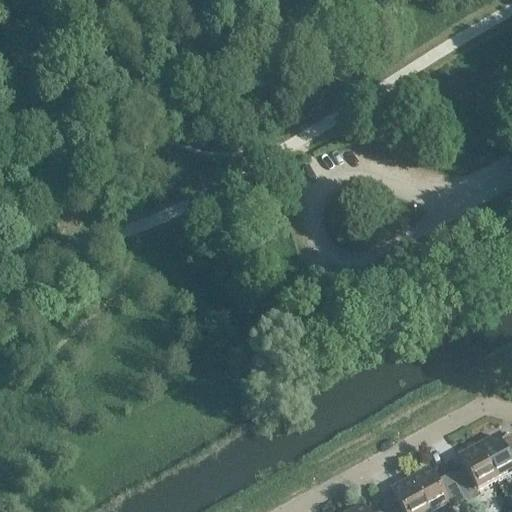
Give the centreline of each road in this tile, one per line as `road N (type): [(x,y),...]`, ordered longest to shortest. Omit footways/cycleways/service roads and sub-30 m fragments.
road 1 (residential): [(293,511),(484,406),(511,419)]
road 2 (unclassified): [(464,205),(362,183),(332,189),(316,211),(317,237),(336,258),(362,260)]
